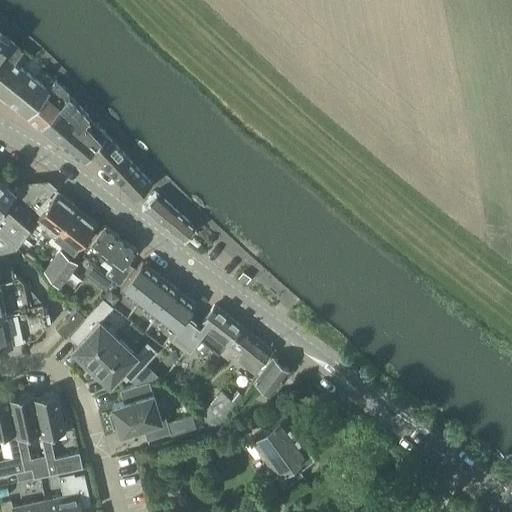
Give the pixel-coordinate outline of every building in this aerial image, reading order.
[(0,51),(8,41),(9,39),(0,33),(0,51)] [(55,80),(47,88),(14,61),(22,50),(12,43),(8,41),(0,51),(0,92),(27,115),(39,126),(41,124),(69,95),(55,80)] [(41,124),(58,138),(82,109),(69,95),(41,124)] [(106,134),(82,109),(58,138),(84,160),(91,151),(106,134)] [(107,136),(94,153),(124,182),(123,186),(122,186),(134,198),(151,182),(107,136)] [(0,208),(4,204),(3,203),(15,191),(14,190),(0,177),(0,208)] [(7,243),(53,189),(47,183),(32,185),(23,195),(16,188),(14,190),(15,191),(3,203),(4,204),(0,208),(0,245),(7,244),(7,243)] [(75,206),(56,191),(53,189),(7,243),(7,244),(15,242),(23,232),(33,240),(44,226),(53,234),(75,206)] [(184,240),(195,226),(155,191),(141,207),(184,240)] [(70,255),(96,223),(75,206),(53,234),(64,242),(44,268),(58,285),(77,260),(70,255)] [(126,261),(137,248),(105,224),(91,242),(85,251),(99,262),(105,253),(115,260),(105,273),(120,284),(133,267),(126,261)] [(0,278),(13,275),(7,244),(0,245),(0,278)] [(138,304),(161,276),(143,261),(120,290),(138,304)] [(93,263),(87,269),(101,285),(107,279),(93,263)] [(0,311),(42,302),(42,301),(17,274),(13,275),(0,278),(0,311)] [(156,318),(178,289),(161,276),(138,304),(156,318)] [(174,332),(188,314),(196,303),(178,289),(156,318),(174,332)] [(118,297),(110,292),(104,299),(112,305),(118,297)] [(87,370),(118,337),(100,320),(113,307),(103,299),(85,317),(75,327),(84,336),(71,348),(82,358),(78,362),(87,370)] [(35,336),(47,323),(42,302),(0,311),(0,344),(12,342),(11,341),(35,336)] [(220,355),(243,325),(215,303),(200,323),(200,324),(188,314),(174,332),(169,338),(187,352),(198,338),(220,355)] [(75,327),(85,317),(76,308),(57,329),(66,337),(75,327)] [(259,374),(274,355),(269,351),(272,348),(243,325),(220,355),(226,360),(229,356),(236,361),(238,358),(259,374)] [(130,379),(157,351),(147,342),(136,354),(118,337),(87,370),(96,378),(99,375),(109,384),(122,371),(130,379)] [(274,355),(259,374),(253,381),(270,394),(291,368),(274,355)] [(114,411),(109,413),(113,428),(119,427),(121,433),(143,426),(147,439),(170,432),(165,418),(160,419),(152,393),(149,394),(145,380),(120,388),(124,402),(112,405),(114,411)] [(215,425),(234,402),(220,390),(201,413),(215,425)] [(65,431),(65,428),(57,391),(33,397),(40,431),(39,432),(44,454),(45,453),(49,473),(82,466),(79,451),(54,456),(50,434),(65,431)] [(24,469),(8,397),(9,397),(8,392),(0,393),(0,434),(7,433),(12,455),(0,457),(0,474),(15,471),(24,469)] [(49,473),(45,453),(44,454),(29,457),(24,435),(39,432),(40,431),(33,397),(32,392),(9,397),(8,397),(24,469),(31,467),(33,477),(49,473)] [(308,450),(282,414),(251,437),(277,473),(279,472),(287,484),(302,473),(299,469),(312,460),(312,456),(308,450)] [(33,477),(31,467),(24,469),(15,471),(17,480),(33,477)] [(91,504),(88,494),(83,472),(58,478),(62,495),(44,499),(47,511),(82,511),(81,506),(91,504)] [(12,511),(47,511),(44,499),(12,506),(10,499),(0,502),(2,511),(8,511),(12,511)]
